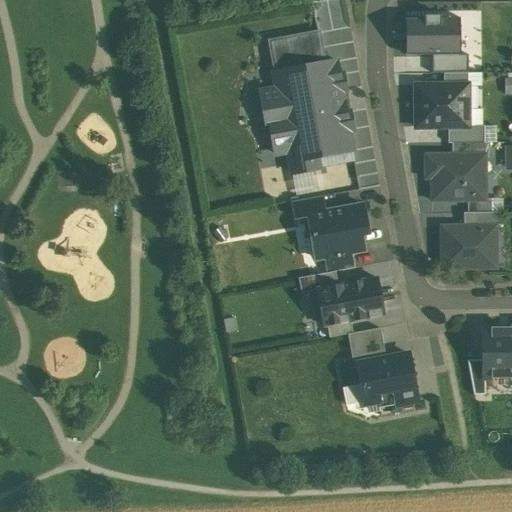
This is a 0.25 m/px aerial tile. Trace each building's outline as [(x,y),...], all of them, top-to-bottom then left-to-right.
[(431,56),(459,56),(459,18),(441,19),(441,16),(424,16),(424,19),(405,19),(406,57),(431,56)] [(318,33),(269,42),(275,73),(323,64),(318,33)] [(443,74),(467,73),(467,56),(459,56),(431,56),(432,74),(443,74)] [(275,73),(273,73),(276,89),(260,92),(267,131),(271,130),(275,155),(288,152),(291,174),(319,169),(317,157),(352,150),(348,131),(352,130),(349,112),(345,113),(341,92),(345,91),(342,74),(338,75),(336,62),(323,64),(275,73)] [(467,73),(443,74),(443,85),(467,85),(467,73)] [(443,85),(415,86),(415,128),(447,127),(467,127),(467,126),(467,110),(467,85),(443,85)] [(481,126),(481,110),(467,110),(467,126),(481,126)] [(481,126),(467,126),(467,127),(447,127),(447,143),(451,143),(483,143),(483,126),(481,126)] [(483,143),(451,143),(451,155),(453,155),(452,157),(476,157),(477,158),(487,158),(487,143),(486,143),(483,143)] [(451,155),(425,156),(425,179),(431,179),(431,201),(467,201),(485,201),(485,199),(485,173),(477,173),(477,158),(476,157),(452,157),(453,155),(451,155)] [(322,197),(290,203),(294,218),(301,217),(301,216),(325,211),(322,197)] [(485,199),(485,201),(467,201),(467,213),(491,213),(491,199),(485,199)] [(325,211),(301,216),(301,217),(305,237),(311,236),(315,260),(323,259),(326,273),(335,272),(354,268),(351,253),(363,251),(360,236),(368,234),(362,205),(325,211)] [(467,213),(463,213),(463,227),(494,227),(495,227),(495,228),(499,224),(499,213),(491,213),(467,213)] [(463,227),(441,227),(441,269),(489,268),(489,256),(495,256),(495,228),(495,227),(494,227),(463,227)] [(298,279),(301,293),(317,291),(317,290),(338,285),(335,272),(326,273),(298,279)] [(324,327),(326,326),(350,322),(383,315),(376,278),(338,285),(317,290),(317,291),(324,327)] [(350,322),(326,326),(329,338),(347,335),(352,334),(350,322)] [(352,334),(347,335),(353,365),(357,365),(356,364),(385,358),(379,329),(352,334)] [(484,378),(511,377),(511,329),(484,330),(484,360),(484,378)] [(385,358),(356,364),(357,365),(360,385),(364,403),(364,405),(377,402),(379,408),(417,401),(408,354),(385,358)] [(485,395),(484,378),(484,360),(467,360),(474,395),(485,395)] [(360,385),(343,388),(346,406),(364,403),(360,385)]
